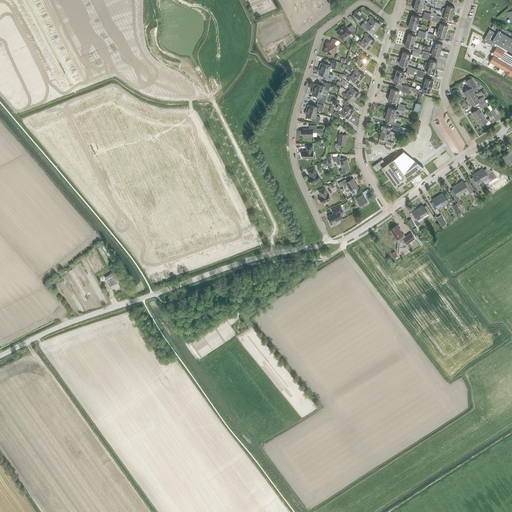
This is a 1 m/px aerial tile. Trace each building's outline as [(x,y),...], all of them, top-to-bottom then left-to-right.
[(425,9),(426,6),(415,3),(413,9),(421,11),(422,8),(425,9)] [(453,14),(455,8),(447,5),(446,9),(443,8),(442,11),(445,12),(453,14)] [(453,14),(445,12),(442,11),(441,13),(444,14),(443,18),(451,20),(453,14)] [(374,18),(373,17),(375,15),(371,12),(369,15),(371,15),(369,18),(370,19),(368,22),(377,29),(380,24),(373,19),(374,18)] [(418,23),(419,17),(412,15),(410,21),(418,23)] [(418,23),(410,21),(408,27),(416,30),(417,26),(421,28),(422,24),(418,23)] [(374,33),(377,29),(368,22),(366,25),(364,24),(362,27),(366,29),(366,28),(374,33)] [(446,32),(448,25),(440,23),(438,29),(446,32)] [(353,36),(356,30),(352,25),(348,28),(345,25),(336,32),(342,40),(351,33),(353,36)] [(511,52),(511,49),(511,37),(510,37),(511,34),(511,33),(502,27),(500,30),(500,31),(498,30),(496,33),(490,29),(483,40),(493,46),(494,46),(495,43),(508,50),(511,52)] [(438,29),(435,28),(434,31),(437,32),(436,36),(444,38),(446,32),(438,29)] [(372,46),(375,42),(368,36),(369,35),(366,33),(364,36),(365,37),(363,39),(372,46)] [(414,42),(416,36),(408,34),(406,40),(414,42)] [(338,46),(339,42),(338,41),(332,39),(331,43),(330,43),(327,43),(324,52),(328,54),(334,56),(337,46),(338,46)] [(368,50),(372,46),(363,39),(361,42),(359,41),(357,44),(361,46),(361,45),(368,50)] [(412,48),(414,42),(406,40),(404,46),(412,48)] [(441,50),(443,44),(435,41),(434,45),(431,44),(430,47),(441,50)] [(511,55),(506,53),(508,50),(495,43),(494,46),(496,47),(492,55),(493,56),(490,62),(505,70),(504,72),(511,77),(511,76),(511,55)] [(439,56),(441,50),(430,47),(429,50),(432,51),(431,54),(439,56)] [(367,63),(370,59),(363,54),(364,52),(361,50),(359,53),(360,54),(358,57),(367,63)] [(409,60),(411,54),(403,52),(401,58),(409,60)] [(363,68),(367,63),(358,57),(356,59),(354,58),(352,61),(355,63),(356,62),(363,68)] [(409,60),(401,58),(399,64),(407,67),(408,63),(411,64),(412,61),(409,60)] [(435,68),(437,62),(429,60),(428,63),(425,62),(424,65),(428,66),(435,68)] [(335,69),(336,63),(330,61),(329,64),(322,62),(322,63),(320,63),(319,68),(330,71),(331,68),(335,69)] [(435,68),(428,66),(424,65),(423,68),(427,69),(426,72),(434,74),(435,68)] [(362,81),(365,76),(358,71),(359,70),(356,67),(353,70),(355,71),(353,74),(362,81)] [(329,74),(330,71),(319,68),(318,72),(319,72),(318,74),(325,76),(325,79),(331,81),(333,75),(329,74)] [(403,76),(404,72),(396,70),(395,76),(405,79),(406,77),(403,76)] [(358,85),(362,81),(353,74),(351,77),(349,76),(347,78),(350,81),(351,80),(358,85)] [(407,80),(405,79),(395,76),(393,82),(401,85),(402,81),(406,82),(407,80)] [(431,87),(433,81),(425,78),(424,85),(431,87)] [(475,94),(473,90),(472,89),(476,86),(471,78),(466,81),(470,88),(463,92),(467,99),(475,94)] [(324,89),(328,90),(330,84),(323,82),(323,86),(315,83),(315,85),(314,84),(313,89),(323,92),(324,89)] [(356,98),(360,94),(353,88),(354,87),(351,85),(348,87),(350,88),(348,91),(356,98)] [(430,93),(431,87),(424,85),(422,91),(430,93)] [(389,94),(397,97),(400,98),(401,95),(398,94),(399,90),(391,88),(389,94)] [(322,95),(323,92),(313,89),(311,93),(312,93),(312,95),(319,97),(318,100),(325,102),(326,96),(322,95)] [(353,102),(356,98),(348,91),(346,94),(344,93),(342,96),(345,98),(346,97),(353,102)] [(397,97),(389,94),(388,101),(395,103),(398,104),(400,98),(397,97)] [(480,104),(485,101),(483,97),(478,100),(475,94),(467,99),(471,105),(478,101),(480,104)] [(476,119),(483,115),(480,109),(488,105),(485,101),(480,104),(481,107),(472,113),(476,119)] [(352,115),(355,111),(348,105),(349,104),(345,102),(343,105),(345,106),(343,108),(352,115)] [(322,111),(324,105),(317,103),(316,107),(309,104),(309,106),(308,105),(306,110),(317,113),(318,110),(322,111)] [(395,113),(396,109),(388,107),(386,113),(397,116),(398,117),(399,114),(395,113)] [(348,120),(352,115),(343,108),(340,111),(339,110),(337,113),(335,111),(332,114),(338,118),(341,114),(348,120)] [(316,116),(317,113),(306,110),(305,114),(306,115),(306,116),(313,118),(312,121),(318,123),(320,117),(316,116)] [(397,119),(397,116),(386,113),(385,119),(387,120),(387,123),(393,125),(400,127),(401,124),(394,122),(395,118),(397,119)] [(483,115),(476,119),(480,126),(487,121),(483,115)] [(323,133),(323,128),(316,128),(317,125),(309,125),(309,129),(303,129),(303,136),(313,136),(313,133),(323,133)] [(345,145),(346,135),(343,134),(343,132),(345,130),(340,125),(337,128),(340,130),(339,134),(338,144),(336,144),(335,146),(336,147),(337,148),(340,148),(341,144),(345,145)] [(391,128),(384,125),(383,125),(381,132),(392,135),(394,135),(394,132),(390,131),(391,128)] [(391,137),(392,135),(381,132),(379,138),(387,140),(388,136),(391,137)] [(313,158),(313,151),(312,151),(312,145),(306,145),(306,151),(303,151),(303,158),(313,158)] [(382,167),(397,189),(424,169),(425,169),(424,168),(418,164),(403,152),(382,167)] [(511,156),(509,152),(502,156),(507,164),(510,162),(511,165),(511,164),(511,156)] [(349,168),(347,159),(341,161),(340,160),(341,160),(340,156),(333,158),(334,162),(336,161),(337,165),(341,164),(342,170),(339,171),(340,175),(347,173),(346,169),(349,168)] [(382,159),(378,162),(372,166),(376,171),(382,167),(386,164),(382,159)] [(320,180),(317,173),(314,167),(307,170),(310,177),(308,177),(311,184),(320,180)] [(492,170),(489,172),(488,172),(486,173),(482,168),(477,172),(482,180),(487,177),(490,181),(497,177),(492,170)] [(477,183),(482,180),(477,172),(472,175),(475,180),(472,182),(477,189),(480,188),(477,183)] [(356,193),(353,189),(357,186),(353,179),(347,182),(345,179),(338,183),(340,187),(343,185),(343,187),(347,185),(350,191),(350,190),(352,194),(356,193)] [(470,194),(473,192),(468,184),(466,185),(462,180),(457,184),(462,192),(467,189),(470,194)] [(457,195),(462,192),(457,184),(452,187),(455,192),(452,194),(457,202),(460,200),(457,195)] [(331,200),(328,193),(325,187),(318,191),(321,196),(319,197),(319,199),(319,200),(319,202),(321,203),(321,202),(322,204),(331,200)] [(450,206),(453,204),(448,196),(446,198),(442,193),(437,196),(442,204),(447,201),(450,206)] [(362,208),(368,204),(362,195),(356,199),(362,208)] [(437,208),(442,204),(437,196),(432,199),(435,204),(432,206),(437,214),(440,212),(437,208)] [(455,204),(452,206),(457,214),(460,212),(455,204)] [(340,214),(343,212),(340,205),(331,209),(333,213),(328,216),(329,219),(328,220),(330,225),(332,224),(334,225),(336,224),(337,222),(337,221),(338,220),(339,221),(343,219),(340,214)] [(430,218),(433,216),(428,208),(426,210),(422,205),(417,208),(422,217),(427,214),(430,218)] [(417,220),(422,217),(417,208),(412,211),(415,216),(412,218),(417,226),(420,224),(417,220)] [(442,227),(446,225),(443,221),(442,219),(440,215),(437,217),(442,227)] [(407,244),(415,239),(411,233),(405,237),(403,234),(396,225),(390,230),(396,239),(397,238),(400,242),(403,239),(407,244)] [(110,286),(117,282),(112,273),(105,278),(110,286)]
